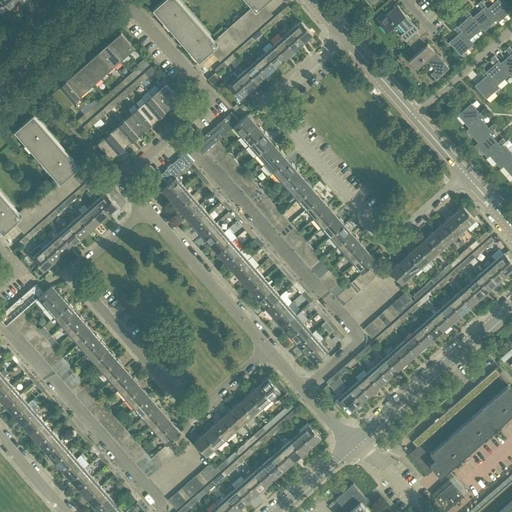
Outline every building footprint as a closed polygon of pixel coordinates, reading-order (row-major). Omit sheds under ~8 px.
[(2,0),(10,8),(12,10),(21,2),(19,0),(2,0)] [(184,8),(176,0),(163,0),(154,8),(155,9),(155,8),(161,14),(162,13),(169,21),(184,8)] [(251,0),(253,1),(251,3),(254,6),(257,10),(267,0),(251,0)] [(484,30),(497,19),(497,18),(488,8),(488,7),(481,0),(478,3),(482,8),(473,16),(482,27),(482,28),(484,30)] [(499,21),(511,9),(504,0),(496,0),(488,7),(488,8),(497,18),(497,19),(499,21)] [(419,29),(397,4),(379,20),(387,30),(397,22),(405,31),(401,34),(406,40),(411,46),(422,37),(416,31),(419,29)] [(282,17),(291,8),(288,5),(279,13),(282,17)] [(222,49),(261,15),(257,10),(254,6),(214,40),(218,44),(222,49)] [(181,37),(197,24),(184,8),(169,21),(173,26),(172,27),(181,37)] [(474,43),(470,38),(482,28),(482,27),(473,16),(466,9),(463,12),(467,17),(458,25),(474,43)] [(273,24),(282,17),(279,13),(270,21),(273,24)] [(366,18),(362,13),(357,17),(361,22),(366,18)] [(220,61),(273,14),(266,20),(261,15),(222,49),(227,54),(220,60),(220,61)] [(304,42),(312,36),(313,34),(301,20),(292,28),(304,42)] [(263,33),(273,24),(270,21),(261,29),(263,33)] [(210,39),(197,24),(181,37),(183,40),(184,39),(195,51),(194,52),(199,58),(198,59),(199,60),(218,44),(214,40),(212,37),(210,39)] [(460,55),(474,43),(458,25),(454,28),(459,33),(449,41),(460,55)] [(295,50),(304,42),(292,28),(283,36),(295,50)] [(255,40),(263,33),(261,29),(252,37),(255,40)] [(128,54),(135,47),(121,32),(114,38),(128,54)] [(286,58),(295,50),(283,36),(274,44),(286,58)] [(245,48),(255,40),(252,37),(242,45),(245,48)] [(427,43),(422,37),(411,46),(417,52),(409,59),(417,69),(427,60),(435,69),(431,73),(436,79),(449,68),(428,43),(427,43)] [(121,60),(128,54),(114,38),(107,44),(121,60)] [(115,65),(121,60),(107,44),(101,50),(115,65)] [(277,66),(286,58),(274,44),(265,52),(277,66)] [(236,56),(245,48),(242,45),(233,53),(236,56)] [(511,49),(509,46),(506,49),(510,54),(501,62),(494,55),(510,73),(510,74),(511,75),(511,49)] [(108,71),(112,68),(115,65),(101,50),(94,56),(108,71)] [(268,74),(277,66),(265,52),(256,60),(268,74)] [(227,64),(236,56),(233,53),(224,61),(227,64)] [(500,87),(498,84),(510,74),(510,73),(494,55),(491,58),(496,63),(486,71),(500,87)] [(101,77),(108,71),(94,56),(87,62),(101,77)] [(142,70),(150,64),(146,60),(139,66),(142,70)] [(259,82),(268,74),(256,60),(247,68),(259,82)] [(218,72),(227,64),(224,61),(215,69),(218,72)] [(94,83),(101,77),(87,62),(80,68),(94,83)] [(136,76),(142,70),(139,66),(132,72),(136,76)] [(148,77),(155,70),(152,66),(144,73),(148,77)] [(87,89),(94,83),(80,68),(73,74),(87,89)] [(250,90),(259,82),(247,68),(238,76),(250,90)] [(487,98),(500,87),(486,71),(484,68),(480,71),(485,77),(475,85),(487,98)] [(129,82),(136,76),(132,72),(125,78),(129,82)] [(141,82),(148,77),(144,73),(138,78),(141,82)] [(80,95),(87,89),(73,74),(67,80),(80,95)] [(240,98),(250,90),(238,76),(228,84),(240,98)] [(122,88),(129,82),(125,78),(119,84),(122,88)] [(135,88),(141,82),(138,78),(131,84),(135,88)] [(173,104),(180,98),(163,79),(156,85),(159,89),(173,104)] [(74,101),(80,95),(67,80),(60,85),(74,101)] [(115,94),(122,88),(119,84),(112,90),(115,94)] [(128,94),(135,88),(131,84),(124,90),(128,94)] [(66,107),(70,104),(74,101),(60,85),(53,92),(66,107)] [(152,95),(166,110),(173,104),(159,89),(152,95)] [(109,100),(115,94),(112,90),(105,96),(109,100)] [(121,100),(128,94),(124,90),(117,96),(121,100)] [(159,116),(166,110),(152,95),(145,101),(159,116)] [(102,106),(109,100),(105,96),(101,99),(98,102),(102,106)] [(114,106),(121,100),(117,96),(111,102),(114,106)] [(153,122),(159,116),(145,101),(141,104),(139,107),(153,122)] [(95,112),(102,106),(98,102),(91,108),(95,112)] [(107,112),(114,106),(111,102),(104,108),(107,112)] [(480,113),(473,104),(472,103),(458,114),(469,127),(481,118),(488,112),(485,108),(480,113)] [(146,128),(153,122),(139,107),(132,113),(146,128)] [(88,118),(95,112),(91,108),(85,114),(88,118)] [(101,118),(107,112),(104,108),(97,114),(101,118)] [(202,154),(207,149),(218,140),(234,126),(240,121),(232,112),(194,145),(202,154)] [(45,130),(33,116),(35,114),(34,113),(15,130),(16,131),(18,129),(24,135),(25,134),(32,142),(45,130)] [(139,134),(146,128),(132,113),(125,118),(139,134)] [(81,124),(88,118),(85,114),(77,120),(81,124)] [(94,124),(101,118),(97,114),(90,120),(94,124)] [(242,135),(256,123),(248,114),(240,121),(234,126),(242,135)] [(132,140),(139,134),(125,118),(118,124),(132,140)] [(489,127),(481,118),(469,127),(467,129),(478,142),(490,133),(497,126),(494,123),(489,127)] [(87,130),(94,124),(90,120),(83,126),(87,130)] [(250,144),(264,132),(256,123),(242,135),(250,144)] [(126,146),(132,140),(118,124),(112,130),(126,146)] [(44,158),(59,145),(45,130),(32,142),(36,146),(35,147),(44,158)] [(119,152),(126,146),(112,130),(105,136),(112,144),(119,152)] [(258,153),(272,141),(264,132),(250,144),(258,153)] [(498,142),(490,133),(478,142),(476,144),(488,157),(490,155),(503,144),(506,141),(503,138),(498,142)] [(98,143),(111,158),(119,152),(112,144),(105,136),(98,143)] [(211,154),(222,144),(218,140),(207,149),(211,154)] [(266,163),(280,150),(272,141),(258,153),(266,163)] [(216,159),(227,149),(222,144),(211,154),(216,159)] [(511,152),(511,153),(503,144),(490,155),(501,168),(503,166),(511,158),(511,152)] [(72,160),(59,145),(44,158),(46,161),(47,159),(58,172),(57,173),(62,179),(60,181),(33,205),(30,202),(19,212),(16,209),(15,210),(2,195),(0,196),(0,220),(1,222),(0,223),(5,229),(3,231),(4,232),(22,216),(31,226),(24,232),(24,233),(82,183),(81,182),(87,177),(82,171),(76,176),(72,172),(80,165),(79,164),(79,165),(73,159),(72,160)] [(220,163),(231,153),(227,149),(216,159),(220,163)] [(280,150),(266,163),(263,165),(271,174),(274,172),(288,160),(280,150)] [(168,184),(176,177),(189,165),(193,162),(194,161),(186,152),(161,174),(168,184)] [(224,168),(235,158),(231,153),(220,163),(224,168)] [(228,172),(239,163),(235,158),(224,168),(228,172)] [(511,158),(503,166),(511,175),(511,158)] [(282,181),(296,168),(288,160),(274,172),(282,181)] [(198,175),(201,172),(193,162),(189,165),(198,175)] [(231,177),(242,167),(239,163),(228,172),(231,177)] [(236,181),(246,172),(242,167),(231,177),(236,181)] [(290,190),(304,178),(296,168),(282,181),(290,190)] [(206,184),(209,181),(201,172),(198,175),(206,184)] [(240,186),(251,176),(246,172),(236,181),(240,186)] [(244,191),(255,181),(251,176),(240,186),(244,191)] [(86,188),(87,188),(96,180),(93,177),(84,185),(86,188)] [(184,186),(176,177),(168,184),(162,189),(171,198),(184,186)] [(298,199),(312,187),(312,186),(304,178),(290,190),(298,199)] [(214,193),(217,190),(209,181),(206,184),(214,193)] [(247,195),(258,185),(255,181),(244,191),(247,195)] [(77,196),(86,188),(84,185),(75,193),(77,196)] [(252,200),(263,190),(258,185),(247,195),(252,200)] [(179,207),(192,196),(184,186),(171,198),(179,207)] [(307,208),(320,196),(312,187),(298,199),(307,208)] [(222,202),(225,199),(217,190),(214,193),(222,202)] [(256,204),(267,195),(263,190),(252,200),(256,204)] [(97,200),(109,214),(118,206),(106,192),(97,200)] [(68,204),(77,196),(75,193),(65,201),(68,204)] [(259,209),(270,199),(267,195),(256,204),(259,209)] [(187,217),(201,205),(192,196),(179,207),(187,217)] [(315,218),(328,205),(320,196),(307,208),(312,214),(315,218)] [(230,211),(233,208),(225,199),(222,202),(230,211)] [(264,213),(275,204),(270,199),(259,209),(264,213)] [(100,222),(109,214),(97,200),(88,208),(100,222)] [(59,212),(68,204),(65,201),(56,209),(59,212)] [(268,218),(279,208),(275,204),(264,213),(268,218)] [(195,226),(208,214),(201,205),(187,217),(195,226)] [(323,227),(336,214),(328,205),(315,218),(323,227)] [(467,227),(476,219),(473,216),(467,210),(463,205),(455,213),(467,227)] [(467,210),(473,216),(478,212),(472,205),(467,210)] [(91,230),(100,222),(88,208),(79,216),(91,230)] [(238,220),(241,217),(233,208),(230,211),(238,220)] [(272,223),(283,213),(279,208),(268,218),(272,223)] [(50,220),(59,212),(56,209),(47,217),(50,220)] [(276,228),(287,218),(283,213),(272,223),(276,228)] [(457,235),(467,227),(455,213),(445,221),(457,235)] [(203,235),(216,223),(208,214),(195,226),(203,235)] [(331,236),(344,223),(336,214),(323,227),(331,236)] [(82,238),(91,230),(79,216),(70,224),(82,238)] [(41,228),(50,220),(47,217),(38,225),(41,228)] [(246,229),(249,226),(241,217),(238,220),(246,229)] [(280,232),(291,222),(287,218),(276,228),(280,232)] [(448,243),(457,235),(445,221),(436,229),(448,243)] [(284,237),(295,227),(291,222),(280,232),(284,237)] [(211,244),(224,232),(216,223),(203,235),(211,244)] [(339,245),(352,233),(344,223),(331,236),(339,245)] [(72,246),(82,238),(70,224),(60,232),(72,246)] [(32,236),(41,228),(38,225),(29,232),(32,236)] [(254,238),(257,236),(249,226),(246,229),(254,238)] [(288,241),(299,232),(295,227),(284,237),(288,241)] [(439,251),(448,243),(436,229),(427,237),(439,251)] [(480,242),(489,234),(486,231),(477,239),(480,242)] [(23,244),(32,236),(29,232),(20,241),(23,244)] [(64,254),(72,246),(60,232),(51,240),(64,254)] [(219,253),(232,241),(224,232),(211,244),(219,253)] [(292,246),(303,236),(299,232),(288,241),(292,246)] [(347,254),(360,242),(352,233),(339,245),(347,254)] [(262,247),(265,244),(257,236),(254,238),(262,247)] [(296,250),(307,241),(303,236),(292,246),(296,250)] [(430,259),(439,251),(427,237),(418,245),(430,259)] [(485,248),(494,240),(491,237),(482,245),(485,248)] [(471,250),(480,243),(480,242),(477,239),(468,247),(471,250)] [(54,261),(64,254),(51,240),(42,248),(54,261)] [(227,262),(240,250),(232,241),(219,253),(227,262)] [(300,255),(311,245),(307,241),(296,250),(300,255)] [(355,263),(368,251),(360,242),(347,254),(355,263)] [(45,270),(54,261),(42,248),(39,244),(30,252),(45,270)] [(270,257),(273,254),(265,244),(262,247),(270,257)] [(304,259),(315,250),(311,245),(300,255),(304,259)] [(421,267),(430,259),(418,245),(409,253),(421,267)] [(476,256),(485,249),(485,248),(482,245),(473,253),(476,256)] [(462,258),(471,250),(468,247),(459,255),(462,258)] [(235,271),(248,259),(240,250),(227,262),(235,271)] [(308,264),(319,255),(315,250),(304,259),(308,264)] [(367,284),(372,280),(364,271),(368,267),(376,260),(368,251),(355,263),(363,272),(359,275),(367,284)] [(508,273),(511,269),(511,260),(510,258),(506,253),(505,252),(496,260),(508,273)] [(412,275),(421,267),(409,253),(400,261),(412,275)] [(467,264),(476,256),(473,253),(464,261),(467,264)] [(278,266),(281,263),(273,254),(270,257),(278,266)] [(312,269),(323,259),(319,255),(308,264),(312,269)] [(453,266),(462,258),(459,255),(450,263),(453,266)] [(243,280),(256,268),(248,259),(235,271),(243,280)] [(316,273),(327,264),(323,259),(312,269),(316,273)] [(499,282),(508,273),(496,260),(487,268),(499,282)] [(402,283),(412,275),(400,261),(390,270),(402,283)] [(458,272),(467,264),(464,261),(455,269),(458,272)] [(286,275),(290,272),(281,263),(278,266),(286,275)] [(444,274),(453,266),(450,263),(441,271),(444,274)] [(320,277),(331,268),(327,264),(316,273),(320,277)] [(372,280),(376,276),(368,267),(364,271),(372,280)] [(251,290),(265,278),(256,268),(243,280),(251,290)] [(324,282),(335,273),(331,268),(320,277),(324,282)] [(489,290),(499,282),(487,268),(477,276),(489,290)] [(449,280),(458,272),(455,269),(446,277),(449,280)] [(435,282),(444,274),(441,271),(432,279),(435,282)] [(294,284),(297,281),(290,272),(286,275),(294,284)] [(328,287),(339,277),(335,273),(324,282),(328,287)] [(362,288),(367,284),(359,275),(354,279),(362,288)] [(480,298),(489,290),(477,276),(468,284),(480,298)] [(332,291),(343,282),(339,277),(328,287),(332,291)] [(440,288),(449,280),(446,277),(437,285),(440,288)] [(259,299),(273,287),(265,278),(251,290),(259,299)] [(358,292),(362,288),(354,279),(350,283),(358,292)] [(426,290),(435,282),(432,279),(423,287),(426,290)] [(302,293),(305,290),(297,281),(294,284),(302,293)] [(340,292),(345,288),(347,286),(343,282),(332,291),(336,296),(340,292)] [(23,311),(39,297),(44,292),(36,283),(0,315),(0,317),(7,326),(12,321),(23,311)] [(353,296),(358,292),(350,283),(347,286),(345,288),(353,296)] [(471,306),(480,298),(468,284),(459,292),(471,306)] [(47,307),(61,295),(53,285),(44,292),(39,297),(47,307)] [(431,296),(440,288),(437,285),(428,293),(431,296)] [(267,308),(281,296),(273,287),(259,299),(267,308)] [(416,299),(425,291),(426,290),(423,287),(413,296),(416,299)] [(348,301),(353,296),(345,288),(340,292),(348,301)] [(310,302),(313,299),(305,290),(302,293),(310,302)] [(344,305),(348,301),(340,292),(336,296),(344,305)] [(409,305),(414,301),(406,292),(401,296),(409,305)] [(462,314),(471,306),(459,292),(450,300),(462,314)] [(421,304),(430,296),(431,296),(428,293),(418,301),(421,304)] [(55,316),(69,304),(61,295),(47,307),(55,316)] [(275,317),(289,305),(281,296),(267,308),(275,317)] [(404,309),(409,305),(401,296),(396,300),(404,309)] [(318,312),(322,309),(313,299),(310,302),(318,312)] [(400,313),(404,309),(396,300),(392,304),(400,313)] [(453,322),(462,314),(450,300),(441,308),(453,322)] [(412,312),(421,304),(418,301),(409,309),(412,312)] [(63,325),(77,313),(69,304),(55,316),(63,325)] [(396,317),(400,313),(392,304),(388,308),(396,317)] [(283,326),(296,314),(289,305),(275,317),(283,326)] [(391,321),(396,317),(388,308),(383,312),(391,321)] [(444,330),(453,322),(441,308),(431,316),(444,330)] [(326,321),(329,318),(322,309),(318,312),(326,321)] [(403,320),(412,312),(409,309),(400,317),(403,320)] [(17,326),(28,316),(23,311),(12,321),(17,326)] [(386,325),(391,321),(383,312),(378,316),(386,325)] [(71,334),(85,322),(77,313),(63,325),(71,334)] [(291,335),(305,323),(296,314),(283,326),(291,335)] [(20,330),(31,321),(28,316),(17,326),(20,330)] [(382,329),(386,325),(378,316),(374,320),(382,329)] [(435,338),(444,330),(431,316),(422,324),(435,338)] [(394,328),(403,320),(400,317),(391,325),(394,328)] [(334,329),(337,326),(329,318),(326,321),(334,329)] [(377,333),(380,331),(382,329),(374,320),(369,324),(377,333)] [(25,335),(36,326),(31,321),(20,330),(25,335)] [(79,343),(93,331),(85,322),(71,334),(79,343)] [(299,344),(313,332),(305,323),(291,335),(299,344)] [(372,337),(377,333),(369,324),(364,328),(372,337)] [(425,346),(435,338),(422,324),(413,332),(425,346)] [(385,336),(394,328),(391,325),(382,333),(385,336)] [(28,340),(39,330),(36,326),(25,335),(28,340)] [(340,341),(345,336),(337,326),(334,329),(332,331),(340,341)] [(33,344),(44,335),(39,330),(28,340),(33,344)] [(87,353),(101,341),(93,331),(79,343),(87,353)] [(307,353),(320,341),(313,332),(299,344),(307,353)] [(416,354),(425,346),(413,332),(404,340),(416,354)] [(376,344),(385,336),(382,333),(373,341),(376,344)] [(36,349),(47,339),(44,335),(33,344),(36,349)] [(40,353),(51,344),(47,339),(36,349),(40,353)] [(407,362),(416,354),(404,340),(395,348),(407,362)] [(95,361),(109,349),(101,341),(87,353),(95,361)] [(315,363),(329,350),(320,341),(307,353),(315,363)] [(367,352),(376,344),(373,341),(364,349),(367,352)] [(11,355),(14,352),(6,343),(2,345),(11,355)] [(44,358),(55,348),(51,344),(40,353),(44,358)] [(49,362),(59,353),(55,348),(44,358),(49,362)] [(398,370),(407,362),(395,348),(386,356),(398,370)] [(103,371),(117,359),(109,349),(95,361),(103,371)] [(357,360),(367,352),(364,349),(354,357),(357,360)] [(18,364),(22,361),(14,352),(11,355),(18,364)] [(52,367),(63,357),(59,353),(49,362),(52,367)] [(389,378),(398,370),(386,356),(377,364),(389,378)] [(56,371),(67,362),(63,357),(52,367),(56,371)] [(348,368),(357,360),(354,357),(346,365),(348,368)] [(111,380),(125,368),(117,359),(103,371),(111,380)] [(26,373),(30,370),(22,361),(18,364),(26,373)] [(60,376),(71,366),(67,362),(56,371),(60,376)] [(380,386),(389,378),(377,364),(368,372),(380,386)] [(341,375),(348,368),(346,365),(338,371),(341,375)] [(64,381),(75,371),(71,366),(60,376),(64,381)] [(441,475),(511,412),(511,387),(493,366),(402,446),(427,474),(435,468),(441,475)] [(1,371),(0,370),(0,379),(5,376),(4,375),(8,372),(5,368),(1,371)] [(119,389),(133,377),(125,368),(111,380),(119,389)] [(35,382),(38,379),(30,370),(26,373),(35,382)] [(68,385),(79,375),(75,371),(64,381),(68,385)] [(334,381),(341,375),(338,371),(331,377),(334,381)] [(371,394),(380,386),(368,372),(359,380),(371,394)] [(73,390),(84,380),(79,375),(68,385),(73,390)] [(0,395),(13,385),(5,376),(0,379),(0,395)] [(127,398),(141,386),(133,377),(119,389),(127,398)] [(284,394),(275,384),(268,377),(259,385),(271,398),(271,399),(274,402),(284,394)] [(43,391),(46,388),(38,379),(35,382),(43,391)] [(77,394),(87,385),(84,380),(73,390),(77,394)] [(284,394),(288,390),(279,380),(275,384),(284,394)] [(361,402),(371,394),(359,380),(349,388),(361,402)] [(0,398),(7,406),(21,394),(13,385),(0,395),(0,398)] [(81,399),(92,390),(87,385),(77,394),(81,399)] [(262,407),(271,399),(271,398),(259,385),(250,393),(262,407)] [(136,408),(150,396),(141,386),(127,398),(136,408)] [(51,400),(54,397),(46,388),(43,391),(51,400)] [(352,410),(361,402),(349,388),(335,400),(341,407),(346,403),(352,410)] [(85,404),(96,394),(92,390),(81,399),(85,404)] [(253,414),(262,407),(250,393),(241,401),(253,414)] [(15,415),(29,403),(21,394),(7,406),(15,415)] [(89,408),(100,399),(96,394),(85,404),(89,408)] [(143,416),(157,404),(150,396),(136,408),(143,416)] [(59,409),(62,407),(54,397),(51,400),(59,409)] [(93,413),(104,403),(100,399),(89,408),(93,413)] [(244,422),(253,414),(241,401),(232,409),(244,422)] [(285,414),(294,406),(291,402),(282,410),(285,414)] [(33,408),(29,403),(15,415),(23,424),(37,412),(41,409),(37,405),(33,408)] [(97,417),(108,408),(104,403),(93,413),(97,417)] [(151,425),(165,413),(157,404),(143,416),(151,425)] [(67,418),(70,415),(62,407),(59,409),(67,418)] [(101,422),(112,412),(108,408),(97,417),(101,422)] [(290,419),(299,411),(296,408),(287,416),(290,419)] [(235,430),(244,422),(232,409),(223,417),(235,430)] [(275,422),(284,414),(285,414),(282,410),(273,418),(275,422)] [(31,433),(45,421),(37,412),(23,424),(31,433)] [(105,426),(116,417),(112,412),(101,422),(105,426)] [(159,434),(173,422),(165,413),(151,425),(159,434)] [(75,428),(78,425),(70,415),(67,418),(75,428)] [(280,427),(289,419),(290,419),(287,416),(277,424),(280,427)] [(109,431),(120,421),(116,417),(105,426),(109,431)] [(226,438),(235,430),(223,417),(214,424),(226,438)] [(266,430),(275,422),(273,418),(264,426),(266,430)] [(39,442),(53,430),(45,421),(31,433),(39,442)] [(112,435),(124,426),(120,421),(109,431),(112,435)] [(168,444),(168,443),(173,439),(181,432),(173,422),(159,434),(168,444)] [(312,445),(321,437),(309,423),(300,431),(312,445)] [(217,446),(226,438),(214,424),(205,433),(217,446)] [(271,435),(280,427),(277,424),(268,432),(271,435)] [(83,437),(86,434),(78,425),(75,428),(83,437)] [(117,440),(128,430),(124,426),(112,435),(117,440)] [(257,438),(266,430),(264,426),(254,434),(257,438)] [(47,452),(61,440),(53,430),(39,442),(47,452)] [(120,444),(132,435),(128,430),(117,440),(120,444)] [(303,453),(312,445),(300,431),(291,439),(303,453)] [(262,443),(271,435),(268,432),(259,440),(262,443)] [(207,455),(217,446),(205,433),(195,441),(207,455)] [(91,446),(94,443),(86,434),(83,437),(91,446)] [(248,445),(257,438),(254,434),(245,442),(248,445)] [(125,449),(136,439),(132,435),(120,444),(125,449)] [(128,453),(139,444),(136,439),(125,449),(128,453)] [(176,452),(181,448),(173,439),(168,443),(176,452)] [(294,461),(303,453),(291,439),(282,447),(294,461)] [(55,461),(69,449),(61,440),(47,452),(55,461)] [(253,451),(262,443),(259,440),(250,448),(253,451)] [(239,453),(248,445),(245,442),(236,450),(239,453)] [(99,455),(102,452),(94,443),(91,446),(99,455)] [(171,456),(176,452),(168,443),(168,444),(164,447),(171,456)] [(132,458),(143,448),(139,444),(128,453),(132,458)] [(167,460),(171,456),(164,447),(159,451),(167,460)] [(285,469),(294,461),(282,447),(273,455),(285,469)] [(136,462),(147,453),(143,448),(132,458),(136,462)] [(244,459),(253,451),(250,448),(241,456),(244,459)] [(63,470),(77,458),(69,449),(55,461),(63,470)] [(230,461),(239,453),(236,450),(227,458),(230,461)] [(162,464),(167,460),(159,451),(154,455),(162,464)] [(107,464),(110,462),(102,452),(99,455),(107,464)] [(145,463),(150,459),(152,458),(147,453),(136,462),(141,467),(145,463)] [(158,468),(162,464),(154,455),(152,458),(150,459),(158,468)] [(276,477),(285,469),(273,455),(264,463),(276,477)] [(235,467),(244,459),(241,456),(232,464),(235,467)] [(71,479),(85,467),(77,458),(63,470),(71,479)] [(220,470),(230,462),(230,461),(227,458),(218,467),(220,470)] [(153,472),(158,468),(150,459),(145,463),(153,472)] [(115,473),(118,470),(110,462),(107,464),(115,473)] [(149,476),(153,472),(145,463),(141,467),(149,476)] [(213,476),(218,472),(210,463),(206,467),(213,476)] [(267,485),(276,477),(264,463),(255,471),(267,485)] [(225,475),(235,467),(232,464),(223,472),(225,475)] [(79,489),(93,477),(85,467),(71,479),(79,489)] [(209,480),(213,476),(206,467),(201,471),(209,480)] [(123,482),(126,479),(118,470),(115,473),(123,482)] [(204,484),(209,480),(201,471),(196,475),(204,484)] [(258,493),(267,485),(255,471),(245,479),(258,493)] [(216,484),(225,475),(223,472),(213,480),(216,484)] [(200,488),(204,484),(196,475),(192,479),(200,488)] [(511,511),(511,476),(470,511),(511,511)] [(87,497),(101,485),(93,477),(79,489),(87,497)] [(131,491),(134,489),(126,479),(123,482),(131,491)] [(195,492),(200,488),(192,479),(187,483),(195,492)] [(248,501),(258,493),(245,479),(236,488),(248,501)] [(207,491),(216,484),(213,480),(204,488),(207,491)] [(367,511),(364,509),(366,507),(361,501),(366,497),(353,482),(336,498),(348,511),(347,511),(367,511)] [(446,508),(462,493),(452,482),(436,496),(446,508)] [(191,496),(195,492),(187,483),(183,487),(191,496)] [(95,507),(109,494),(101,485),(87,497),(95,507)] [(186,500),(191,496),(183,487),(178,491),(186,500)] [(198,500),(207,491),(204,488),(195,496),(198,500)] [(239,510),(248,501),(236,488),(227,496),(239,510)] [(139,500),(142,497),(134,489),(131,491),(139,500)] [(182,504),(186,500),(178,491),(174,495),(182,504)] [(100,511),(107,511),(117,504),(112,497),(109,494),(95,507),(100,511)] [(176,508),(182,504),(174,495),(169,499),(176,508)] [(189,507),(198,500),(195,496),(186,504),(189,507)] [(224,511),(236,511),(239,510),(227,496),(218,504),(224,511)] [(146,511),(150,507),(142,497),(139,500),(137,501),(146,511)]
